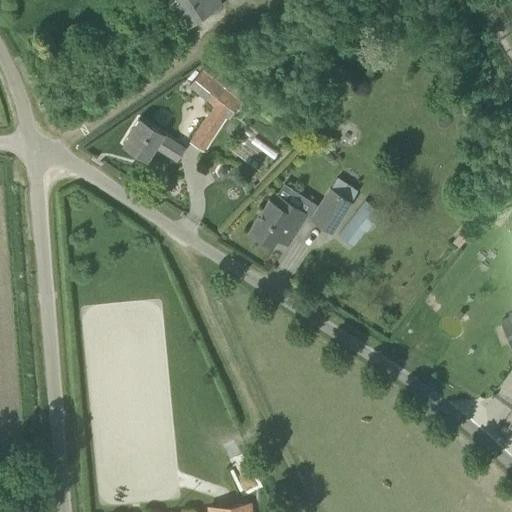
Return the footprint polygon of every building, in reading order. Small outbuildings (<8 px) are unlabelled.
[(161,0),(181,31),(222,6),(218,0),(161,0)] [(206,64),(201,70),(188,86),(213,107),(190,141),(203,149),(225,116),(227,118),(245,94),(206,64)] [(139,118),(133,127),(122,143),(146,158),(154,146),(176,159),(184,146),(139,118)] [(336,177),(310,218),(330,231),(356,190),(336,177)] [(268,199),(248,230),(256,236),(257,237),(257,236),(261,239),(262,240),(262,239),(271,245),(277,235),(282,238),(281,240),(286,243),(306,213),(292,204),(292,203),(291,202),(291,203),(286,199),(281,207),(268,199)] [(365,200),(339,233),(352,244),(378,210),(365,200)] [(249,511),(249,503),(209,507),(209,511),(249,511)]
